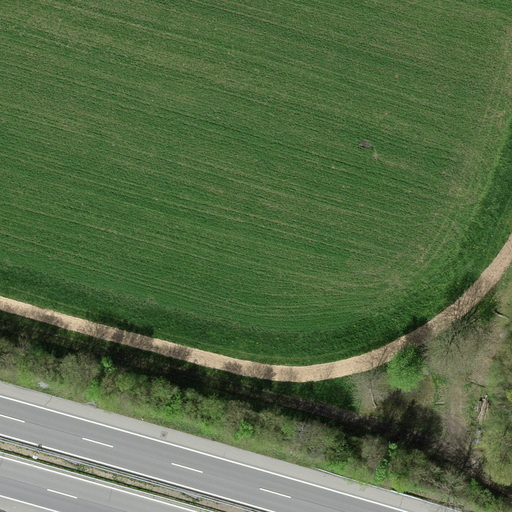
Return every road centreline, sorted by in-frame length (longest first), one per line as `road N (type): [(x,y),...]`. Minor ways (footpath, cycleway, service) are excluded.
road 1 (track): [(0,306),(250,375),(327,376),(435,333),(511,252)]
road 2 (track): [(0,322),(415,434),(511,501)]
road 3 (motorway): [(338,511),(0,414)]
road 4 (motorway): [(0,475),(128,511)]
